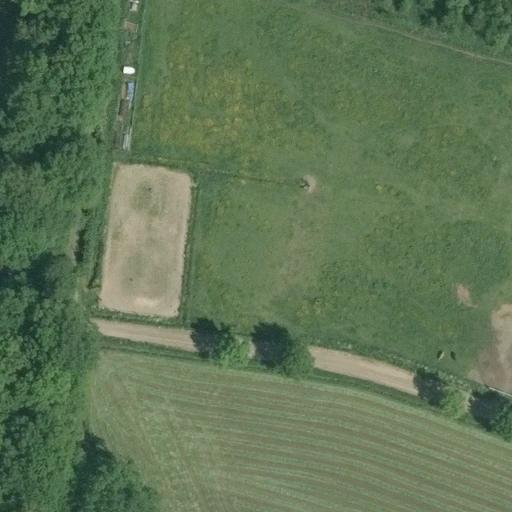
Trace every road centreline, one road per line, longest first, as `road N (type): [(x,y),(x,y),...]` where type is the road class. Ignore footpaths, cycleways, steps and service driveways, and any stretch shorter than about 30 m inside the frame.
road 1 (track): [(511,420),(383,373),(154,335)]
road 2 (unclassified): [(0,314),(154,335)]
